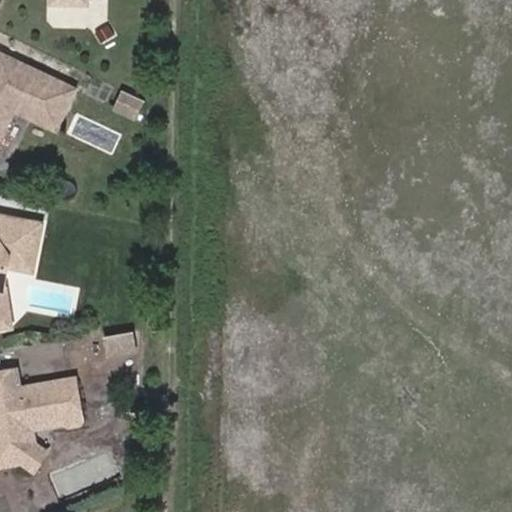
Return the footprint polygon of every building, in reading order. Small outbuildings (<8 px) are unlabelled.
[(57,0),(58,12),(95,12),(95,0),(57,0)] [(62,132),(83,83),(0,47),(0,150),(14,157),(31,119),(62,132)] [(33,260),(39,228),(0,221),(0,334),(7,333),(11,328),(5,295),(7,273),(8,262),(15,257),(33,260)] [(7,273),(32,277),(33,260),(15,257),(8,262),(7,273)] [(140,354),(136,335),(109,340),(112,358),(140,354)] [(23,390),(19,372),(0,375),(0,424),(3,425),(5,434),(1,435),(2,446),(0,446),(0,466),(1,470),(29,463),(41,446),(37,430),(72,422),(76,424),(86,422),(87,417),(78,378),(23,390)]
